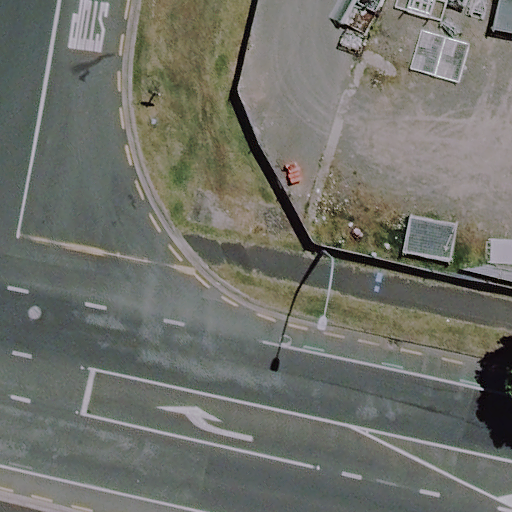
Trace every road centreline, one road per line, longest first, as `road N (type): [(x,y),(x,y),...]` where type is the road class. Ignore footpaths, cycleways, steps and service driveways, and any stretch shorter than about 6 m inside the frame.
road 1 (secondary): [(511,484),(361,432),(0,352)]
road 2 (unclassified): [(0,334),(58,0)]
